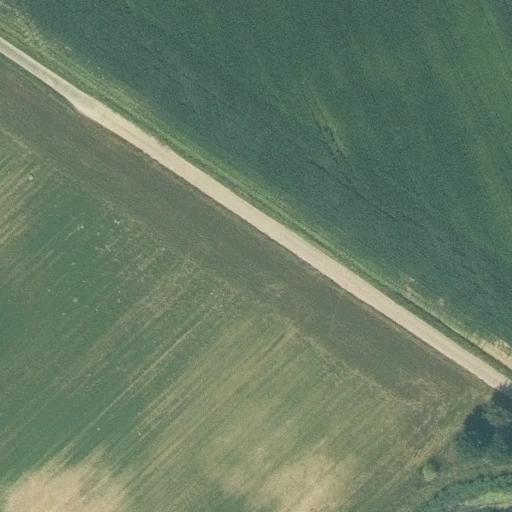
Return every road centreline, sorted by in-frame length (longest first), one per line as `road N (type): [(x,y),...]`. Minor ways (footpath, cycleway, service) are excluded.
road 1 (track): [(511,395),(112,123)]
road 2 (unclassified): [(112,123),(0,41)]
